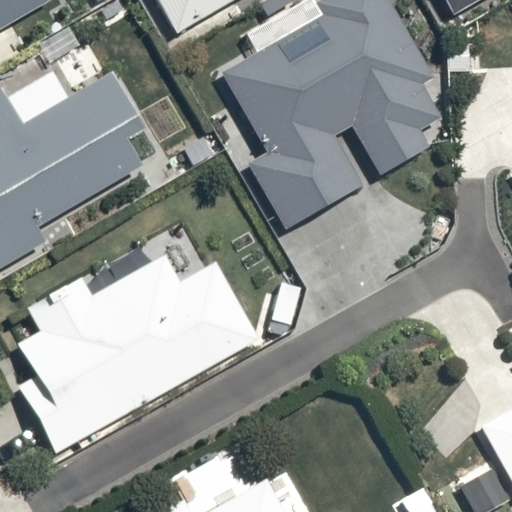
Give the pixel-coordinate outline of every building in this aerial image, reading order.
[(0,0),(0,28),(50,0),(0,0)] [(149,0),(171,38),(236,0),(149,0)] [(318,18),(218,76),(265,157),(246,168),(282,231),(356,188),(327,139),(348,127),(377,177),(425,150),(416,135),(438,122),(419,89),(431,83),(382,0),(324,0),(311,7),(318,18)] [(438,0),(449,18),(479,0),(438,0)] [(0,263),(48,235),(44,228),(165,155),(117,75),(79,98),(47,45),(0,73),(0,263)] [(31,384),(15,393),(51,457),(256,343),(212,264),(176,284),(161,259),(87,300),(77,283),(22,314),(35,336),(12,349),(31,384)] [(511,408),(486,422),(511,471),(511,408)] [(343,511),(344,511),(343,511),(296,511),(271,471),(203,511),(202,511),(192,494),(162,511),(343,511)]
